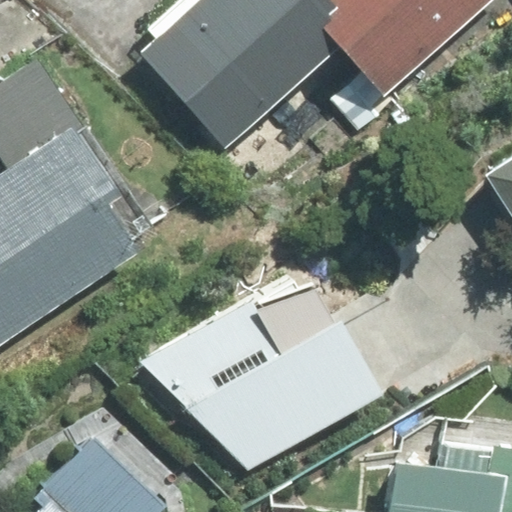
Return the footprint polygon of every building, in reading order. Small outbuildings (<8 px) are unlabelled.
[(177,0),(129,44),(220,144),(334,41),(353,62),(325,86),(360,125),(392,96),(384,87),(481,0),(177,0)] [(0,343),(150,247),(28,58),(0,75),(0,343)] [(511,137),(470,165),(511,227),(511,137)] [(235,465),(372,386),(294,268),(140,350),(235,465)] [(436,460),(393,454),(384,511),(511,511),(511,443),(440,432),(436,460)] [(141,511),(151,501),(78,433),(23,491),(34,501),(22,511),(141,511)]
